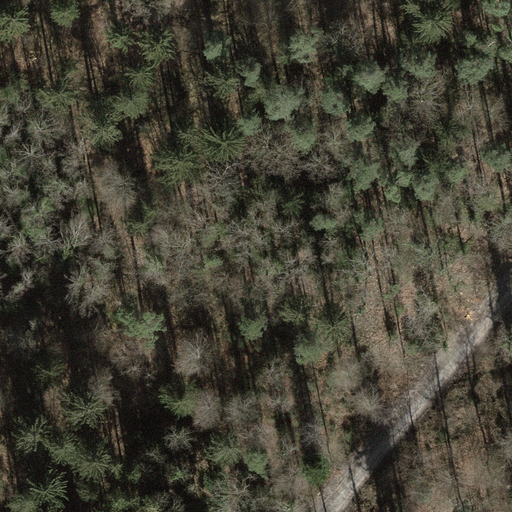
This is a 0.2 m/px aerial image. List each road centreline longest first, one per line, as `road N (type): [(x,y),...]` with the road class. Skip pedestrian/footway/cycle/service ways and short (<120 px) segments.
road 1 (track): [(258,511),(30,0)]
road 2 (track): [(332,511),(511,291)]
